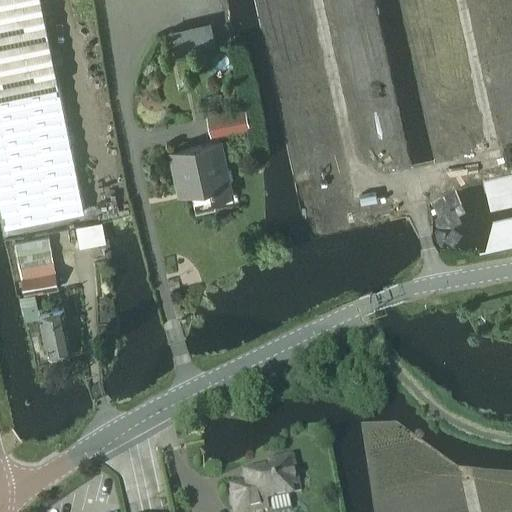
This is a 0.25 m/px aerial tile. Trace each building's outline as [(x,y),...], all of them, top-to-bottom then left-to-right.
[(0,0),(0,197),(7,233),(85,215),(40,0),(0,0)] [(243,107),(205,116),(209,135),(247,127),(243,107)] [(211,144),(170,152),(178,194),(211,187),(213,198),(231,195),(225,166),(220,142),(211,144)] [(14,242),(21,277),(54,270),(46,236),(14,242)] [(54,270),(21,277),(24,293),(19,294),(25,319),(41,316),(48,353),(71,347),(68,336),(62,305),(43,309),(42,305),(33,307),(30,293),(57,288),(54,270)] [(247,485),(230,488),(235,511),(255,511),(267,509),(266,502),(270,501),(281,499),(291,496),(289,488),(297,487),(291,459),(269,463),(270,471),(264,473),(245,477),(247,485)]
